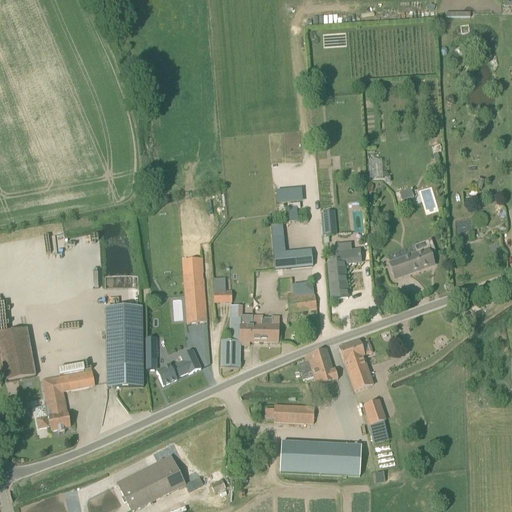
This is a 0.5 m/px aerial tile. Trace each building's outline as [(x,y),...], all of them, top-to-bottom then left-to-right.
[(314,94),(319,91),(314,82),(309,84),(314,94)] [(382,160),(368,160),(369,179),(383,178),(382,160)] [(302,189),(276,190),(277,205),(303,203),(302,189)] [(411,189),(399,192),(402,201),(414,198),(411,189)] [(335,212),(321,213),(323,237),(336,236),(335,212)] [(373,226),(371,240),(379,242),(381,227),(373,226)] [(45,252),(54,252),(54,236),(45,236),(45,252)] [(434,266),(431,258),(436,256),(431,242),(414,248),(416,253),(389,263),(395,280),(434,266)] [(275,271),(325,266),(323,250),(273,255),(275,271)] [(331,301),(348,299),(344,265),(361,264),(360,252),(332,254),(333,263),(326,263),(327,264),(331,301)] [(183,274),(186,317),(206,315),(201,260),(182,261),(182,262),(183,274)] [(232,291),(225,291),(226,279),(214,278),(213,303),(232,304),(232,291)] [(287,300),(289,314),(329,309),(327,295),(287,300)] [(0,304),(0,317),(14,317),(14,305),(0,304)] [(143,388),(142,309),(105,309),(107,389),(143,388)] [(278,344),(278,327),(270,327),(271,320),(262,320),(262,326),(240,326),(240,319),(231,319),(230,341),(230,343),(240,343),(278,344)] [(0,334),(0,351),(6,383),(35,377),(27,330),(0,334)] [(159,339),(145,340),(145,368),(159,367),(159,359),(159,339)] [(239,370),(240,343),(230,343),(230,341),(222,341),(221,369),(239,370)] [(368,341),(361,344),(366,356),(373,354),(368,341)] [(344,364),(353,388),(354,392),(373,386),(363,358),(364,358),(359,343),(339,349),(344,364)] [(317,388),(339,380),(336,371),(333,372),(325,350),(305,358),(309,373),(312,373),(317,388)] [(178,358),(181,363),(171,368),(170,367),(156,374),(163,388),(177,381),(176,380),(188,374),(189,376),(201,370),(192,351),(178,358)] [(42,382),(47,407),(35,409),(37,420),(38,429),(40,430),(47,429),(48,427),(50,427),(51,433),(70,429),(67,415),(63,393),(94,387),(91,373),(42,382)] [(378,403),(364,407),(370,426),(384,422),(378,403)] [(274,407),(273,421),(273,423),(313,425),(314,409),(274,407)] [(364,449),(323,447),(322,477),(362,479),(364,449)] [(170,458),(138,474),(117,485),(124,498),(122,499),(124,504),(126,503),(130,511),(134,511),(185,487),(170,458)]
